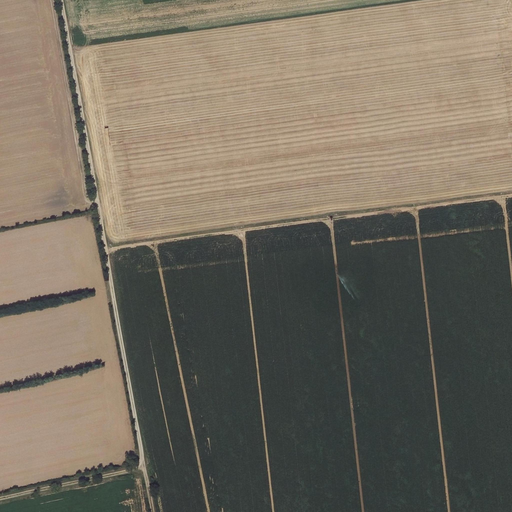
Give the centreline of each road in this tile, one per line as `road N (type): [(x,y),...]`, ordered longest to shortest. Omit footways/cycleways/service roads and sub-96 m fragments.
road 1 (track): [(139,465),(57,0)]
road 2 (track): [(0,497),(139,465)]
